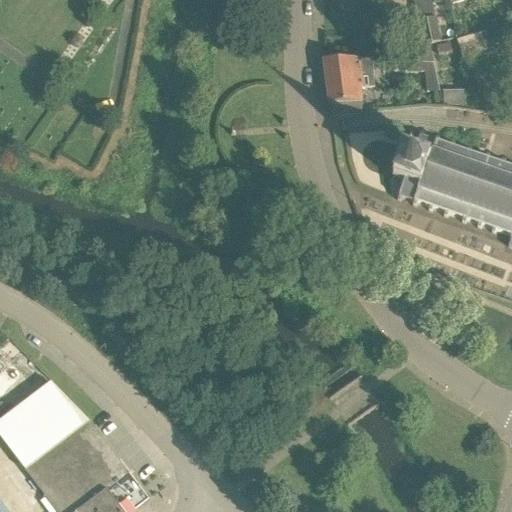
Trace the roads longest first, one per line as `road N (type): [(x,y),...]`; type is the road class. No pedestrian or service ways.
road 1 (residential): [(511,409),(417,352),(341,247),(303,128),(299,0)]
road 2 (unclassified): [(225,499),(79,356),(0,306)]
